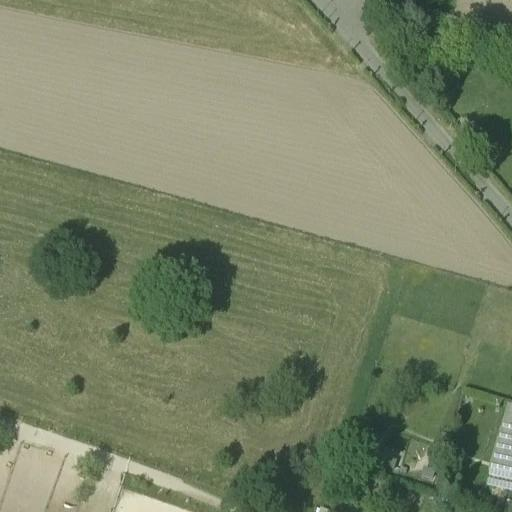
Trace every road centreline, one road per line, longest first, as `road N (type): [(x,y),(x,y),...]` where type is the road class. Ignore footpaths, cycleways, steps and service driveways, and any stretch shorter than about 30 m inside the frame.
road 1 (residential): [(511,224),(315,0)]
road 2 (track): [(328,15),(356,4),(511,47)]
